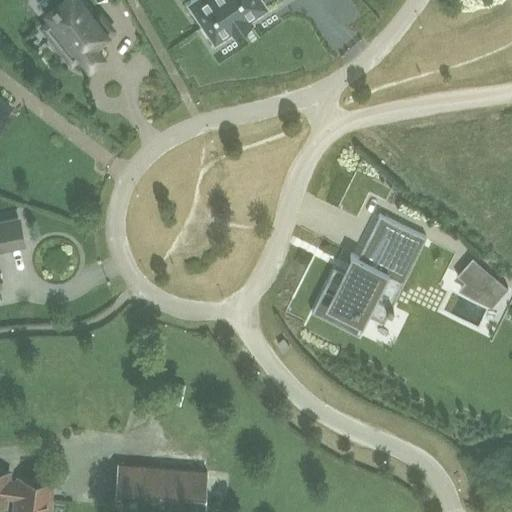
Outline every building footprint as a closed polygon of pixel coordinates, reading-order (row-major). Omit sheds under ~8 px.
[(56,1),(52,4),(53,6),(46,11),(63,32),(53,40),(71,62),(80,54),(89,65),(102,54),(94,44),(112,29),(100,14),(95,19),(79,0),(60,0),(57,3),(56,1)] [(189,0),(214,36),(231,25),(235,30),(251,19),(248,14),(264,3),(262,0),(189,0)] [(0,118),(9,106),(0,98),(0,118)] [(312,308),(311,311),(358,335),(360,332),(356,329),(380,281),(394,288),(420,237),(424,238),(426,236),(379,213),(358,255),(351,252),(350,255),(352,256),(348,264),(350,265),(335,295),(326,290),(316,310),(312,308)] [(0,247),(23,243),(18,217),(0,220),(0,247)] [(472,256),(456,274),(464,281),(457,289),(491,306),(507,286),(472,256)] [(181,405),(184,385),(160,379),(155,399),(169,402),(181,405)] [(113,506),(195,511),(202,511),(206,470),(116,464),(113,506)] [(6,495),(8,480),(7,480),(8,471),(0,469),(0,503),(4,504),(5,495),(6,495)] [(8,480),(6,495),(16,497),(13,511),(47,511),(52,482),(18,477),(18,481),(8,480)]
